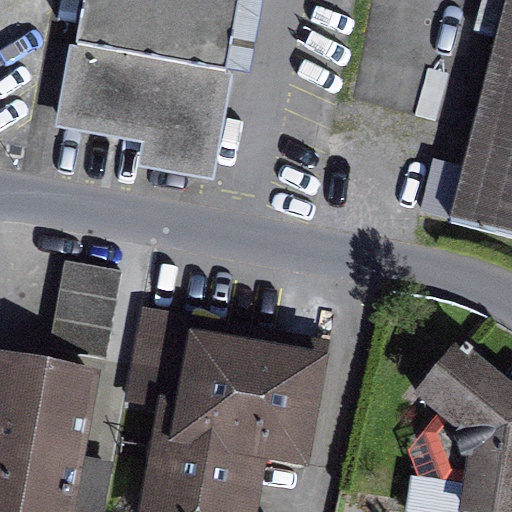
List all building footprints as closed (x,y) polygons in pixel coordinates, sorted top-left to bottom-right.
[(100,0),(91,49),(236,79),(252,0),(100,0)] [(511,21),(459,212),(511,226),(511,21)] [(70,147),(215,177),(236,79),(91,49),(70,147)] [(511,511),(511,344),(487,319),(429,397),(482,441),(469,508),(492,511),(511,511)] [(179,343),(154,511),(264,511),(271,466),(325,474),(341,366),(179,343)] [(81,511),(102,384),(0,367),(0,511),(81,511)] [(462,511),(464,486),(413,484),(412,511),(462,511)]
